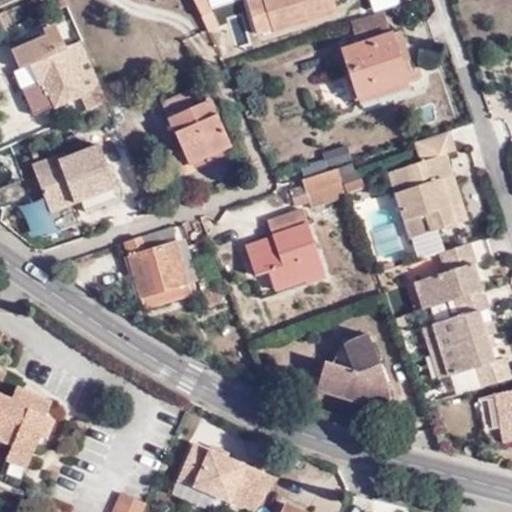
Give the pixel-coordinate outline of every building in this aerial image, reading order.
[(0,0),(0,9),(21,0),(0,0)] [(55,0),(59,10),(67,6),(65,0),(55,0)] [(214,13),(207,0),(192,0),(208,33),(220,28),(213,13),(214,13)] [(338,13),(333,0),(262,0),(273,34),(338,13)] [(75,45),(81,42),(83,41),(67,6),(59,10),(75,45)] [(0,14),(0,32),(1,35),(14,30),(6,11),(0,14)] [(384,12),(350,23),(358,45),(342,51),(358,99),(408,83),(402,64),(392,35),(384,12)] [(87,111),(109,101),(102,85),(100,86),(81,42),(75,45),(66,48),(55,25),(43,31),(46,36),(12,51),(20,68),(21,70),(31,66),(38,82),(21,89),(34,118),(82,97),(87,111)] [(399,32),(392,35),(402,64),(409,62),(399,32)] [(13,71),(21,89),(38,82),(31,66),(21,70),(20,68),(13,71)] [(161,104),(189,166),(231,147),(204,85),(199,87),(194,77),(168,89),(172,99),(161,104)] [(408,83),(358,99),(361,106),(410,90),(408,83)] [(117,119),(109,101),(87,111),(68,120),(78,142),(98,133),(95,127),(117,119)] [(58,150),(78,142),(68,120),(48,128),(58,150)] [(455,153),(448,132),(415,143),(421,163),(389,174),(411,241),(457,225),(442,181),(452,177),(445,156),(455,153)] [(332,166),(351,158),(346,147),(327,155),(332,166)] [(148,199),(129,153),(67,180),(75,198),(70,208),(76,223),(87,226),(104,218),(122,210),(148,199)] [(149,198),(130,153),(129,153),(148,199),(149,198)] [(337,169),(347,197),(362,191),(352,164),(337,169)] [(337,169),(301,181),(303,187),(290,191),(294,208),(309,204),(311,210),(347,197),(337,169)] [(467,222),(452,177),(442,181),(457,225),(467,222)] [(44,197),(19,204),(29,239),(54,231),(44,197)] [(122,210),(104,218),(109,227),(126,220),(122,210)] [(326,278),(307,223),(303,210),(267,222),(273,238),(245,247),(255,277),(268,273),(275,292),(305,282),(306,285),(326,278)] [(144,310),(168,303),(153,250),(145,252),(141,238),(124,244),(144,310)] [(153,250),(168,303),(193,296),(191,290),(190,288),(177,243),(153,250)] [(475,263),(468,244),(439,254),(445,273),(415,283),(423,310),(454,300),(481,292),(472,264),(475,263)] [(432,326),(440,351),(488,339),(479,313),(489,310),(483,291),(481,292),(454,300),(460,317),(432,326)] [(429,355),(440,351),(432,326),(420,329),(429,355)] [(389,384),(369,333),(351,340),(346,344),(339,352),(336,357),(332,363),(326,361),(316,391),(387,413),(391,401),(391,399),(391,395),(390,391),(389,384)] [(476,369),(482,388),(511,380),(505,359),(495,362),(488,339),(440,351),(449,378),(476,369)] [(449,378),(440,351),(429,355),(437,381),(449,378)] [(0,440),(13,446),(10,452),(31,461),(42,437),(47,439),(56,420),(47,417),(53,402),(17,387),(12,399),(0,393),(0,390),(7,374),(0,371),(0,440)] [(511,391),(494,395),(503,444),(503,445),(511,443),(511,391)] [(243,507),(254,511),(255,511),(276,481),(258,473),(194,445),(179,479),(243,507)] [(31,461),(10,452),(6,461),(28,470),(31,461)] [(121,493),(113,511),(141,511),(145,503),(121,493)] [(304,511),(285,503),(280,511),(304,511)]
